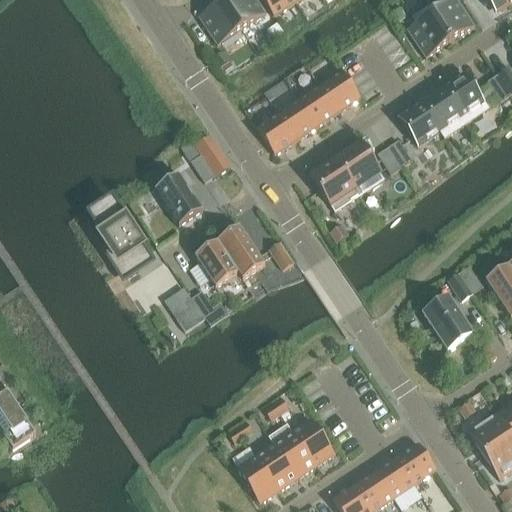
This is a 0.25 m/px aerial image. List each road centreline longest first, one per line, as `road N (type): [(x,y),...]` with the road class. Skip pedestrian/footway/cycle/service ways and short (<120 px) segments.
road 1 (residential): [(265,191),(511,22)]
road 2 (residential): [(265,191),(423,424)]
road 3 (residential): [(158,30),(265,191)]
road 4 (residential): [(423,424),(292,511)]
